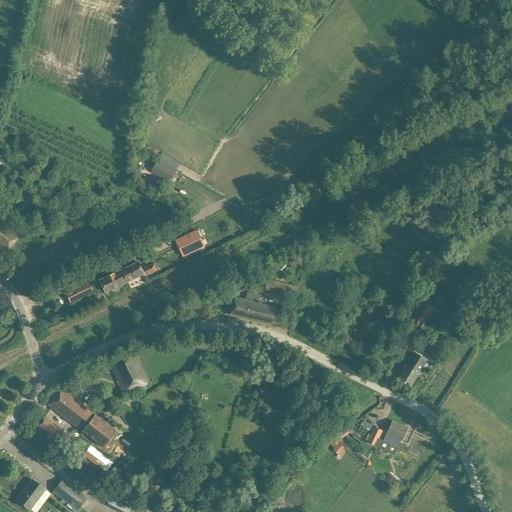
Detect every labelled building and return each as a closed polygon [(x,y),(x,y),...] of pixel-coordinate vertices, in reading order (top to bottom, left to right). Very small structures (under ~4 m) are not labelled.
[(158,160),(151,171),(169,181),(175,170),(158,160)] [(0,219),(0,247),(5,252),(19,235),(0,219)] [(204,246),(197,230),(175,241),(176,241),(183,256),(204,246)] [(180,257),(175,246),(172,241),(152,250),(160,267),(180,257)] [(154,263),(149,265),(141,269),(137,262),(99,280),(105,292),(112,289),(112,290),(114,291),(119,289),(120,286),(119,286),(143,274),(144,276),(157,270),(154,263)] [(267,279),(264,290),(288,296),(290,285),(267,279)] [(93,292),(88,282),(65,293),(70,303),(93,292)] [(258,301),(260,295),(247,292),(245,300),(234,297),(230,314),(246,318),(250,301),(258,303),(258,301)] [(417,333),(433,308),(421,300),(405,325),(417,333)] [(285,310),(258,303),(250,301),(246,318),(280,327),(285,310)] [(471,326),(466,332),(475,340),(480,334),(471,326)] [(416,347),(396,378),(410,387),(418,375),(422,369),(427,372),(432,364),(427,361),(430,356),(416,347)] [(124,394),(148,383),(132,348),(108,359),(124,394)] [(47,404),(103,447),(116,431),(60,388),(47,404)] [(359,405),(347,399),(344,406),(356,412),(359,405)] [(37,425),(56,440),(63,431),(44,416),(37,425)] [(407,428),(393,421),(383,441),(397,448),(407,428)] [(367,442),(375,445),(382,431),(375,427),(367,442)] [(339,441),(349,433),(345,428),(335,436),(339,441)] [(338,454),(344,447),(339,443),(333,449),(338,454)] [(93,446),(85,457),(101,468),(109,458),(93,446)] [(161,477),(165,466),(156,463),(152,474),(161,477)] [(396,480),(389,474),(383,482),(390,488),(396,480)] [(45,489),(40,485),(32,479),(17,500),(30,509),(45,489)] [(77,510),(87,497),(63,479),(53,492),(77,510)] [(108,503),(125,511),(131,501),(113,492),(108,503)]
